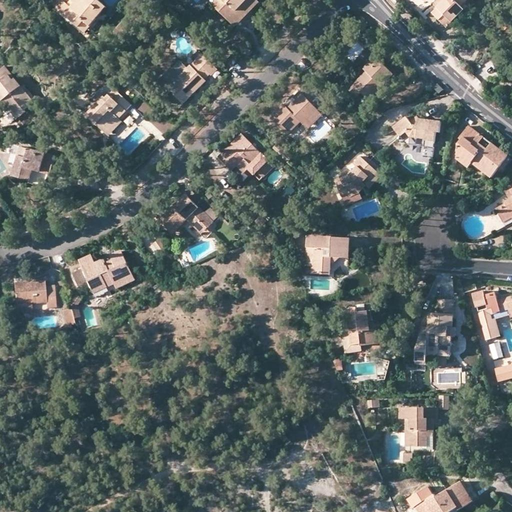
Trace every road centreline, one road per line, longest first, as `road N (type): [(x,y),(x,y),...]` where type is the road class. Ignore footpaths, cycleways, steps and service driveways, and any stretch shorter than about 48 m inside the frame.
road 1 (residential): [(344,0),(143,199),(75,238),(0,254)]
road 2 (track): [(87,511),(175,470),(236,466),(341,501)]
road 3 (residential): [(511,128),(456,86),(369,0)]
road 4 (unknown): [(0,237),(69,223),(119,190)]
